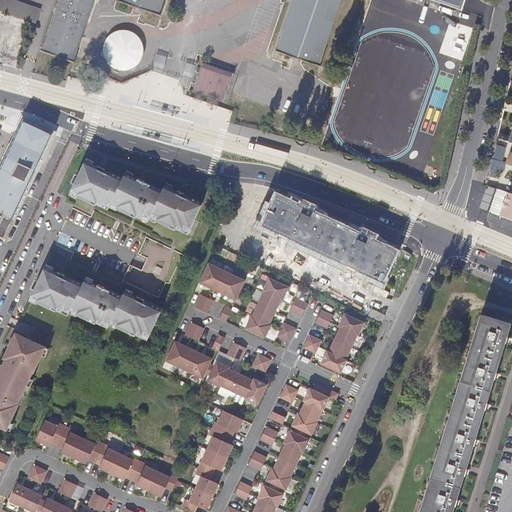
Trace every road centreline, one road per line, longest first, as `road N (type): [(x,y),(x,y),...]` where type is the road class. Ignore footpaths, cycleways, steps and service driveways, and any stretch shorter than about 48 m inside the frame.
road 1 (tertiary): [(0,97),(91,131),(285,178),(439,239)]
road 2 (unknown): [(266,173),(236,236),(406,314)]
road 3 (tertiary): [(506,0),(454,208),(439,239)]
road 4 (residential): [(163,511),(33,458),(15,464),(0,496)]
road 5 (unclassified): [(367,395),(439,239)]
road 6 (residential): [(288,359),(216,511)]
road 7 (unclassified): [(313,511),(367,395)]
